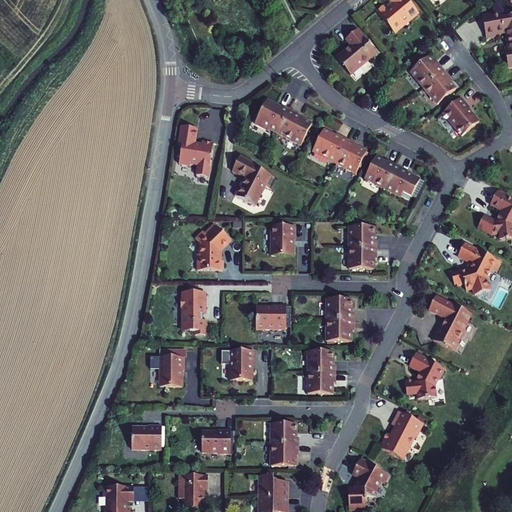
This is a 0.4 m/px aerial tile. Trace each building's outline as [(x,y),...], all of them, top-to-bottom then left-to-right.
[(417,19),(425,13),(414,0),(396,0),(396,1),(397,3),(393,6),(391,3),(381,11),(399,33),(409,26),(411,26),(411,27),(419,29),(418,21),(417,21),(417,19)] [(511,0),(506,0),(497,9),(498,15),(489,17),(493,39),(502,38),(502,36),(509,35),(511,48),(510,48),(511,57),(511,0)] [(380,53),(361,32),(352,40),(356,45),(345,55),(359,71),(380,53)] [(445,65),(436,54),(417,71),(431,87),(451,70),(446,64),(445,65)] [(456,76),(451,70),(431,87),(444,103),(464,87),(455,77),(456,76)] [(478,103),(471,94),(452,110),(471,133),(489,118),(477,104),(478,103)] [(308,112),(291,103),(290,105),(275,97),(262,120),(308,143),(320,120),(307,113),(308,112)] [(203,141),(205,126),(189,123),(186,140),(190,140),(187,161),(198,163),(198,161),(204,161),(205,163),(204,172),(216,174),(221,140),(210,138),(209,142),(203,141)] [(367,142),(350,134),(350,135),(334,127),(322,150),(367,174),(379,151),(366,144),(367,142)] [(249,183),(243,195),(261,205),(273,182),(277,183),(282,173),(262,163),(263,160),(248,152),(240,168),(255,176),(251,183),(249,183)] [(391,184),(403,161),(394,157),(393,158),(383,153),(372,174),(391,184)] [(415,168),(403,161),(391,184),(409,193),(411,189),(419,193),(428,176),(414,169),(415,168)] [(511,197),(503,193),(496,206),(506,211),(500,221),(494,223),(496,236),(505,235),(506,241),(511,239),(511,197)] [(204,251),(204,267),(229,267),(229,255),(224,255),(224,248),(226,248),(226,243),(235,235),(223,222),(219,226),(217,224),(212,229),(211,227),(202,235),(209,242),(207,244),(207,251),(204,251)] [(302,234),(303,223),(278,222),(277,253),(301,253),(301,234),(302,234)] [(382,237),(383,223),(357,223),(357,244),(384,245),(384,237),(382,237)] [(384,245),(357,244),(357,266),(382,266),(382,252),(384,252),(384,245)] [(509,264),(471,244),(464,257),(475,263),(470,272),(463,274),(467,287),(475,284),(477,290),(482,289),(483,294),(500,289),(497,279),(501,272),(504,273),(509,264)] [(201,332),(211,332),(211,317),(208,317),(209,306),(211,306),(211,289),(190,289),(190,294),(186,294),(186,306),(190,306),(189,328),(201,328),(201,332)] [(361,310),(362,296),(336,296),(336,317),(363,317),(363,310),(361,310)] [(460,348),(478,314),(442,296),(435,309),(450,317),(439,337),(460,348)] [(280,304),(264,304),(264,328),(294,328),(294,303),(280,303),(280,304)] [(363,325),(363,317),(336,317),(336,338),(361,338),(361,325),(363,325)] [(261,378),(261,348),(238,347),(238,377),(261,378)] [(342,362),(342,348),(317,348),(317,369),(343,369),(344,362),(342,362)] [(434,358),(422,352),(415,365),(426,371),(423,378),(410,379),(411,393),(421,393),(422,398),(440,397),(440,386),(448,369),(447,367),(433,359),(434,358)] [(181,354),(169,354),(168,384),(191,384),(191,368),(193,368),(193,354),(181,354)] [(343,369),(317,369),(317,391),(342,391),(342,377),(343,377),(343,369)] [(382,445),(407,458),(419,435),(420,435),(427,422),(402,409),(395,422),(398,424),(394,432),(390,430),(382,445)] [(303,420),(278,420),(278,442),(305,442),(305,434),(303,434),(303,420)] [(169,442),(170,423),(156,423),(156,425),(140,425),(140,442),(169,442)] [(239,428),(209,427),(209,450),(238,450),(239,428)] [(305,442),(278,442),(278,463),(303,463),(303,450),(305,450),(305,442)] [(392,481),(396,475),(381,466),(380,466),(368,459),(359,474),(365,478),(360,488),(355,488),(355,510),(372,510),(372,498),(381,498),(381,493),(387,482),(392,481)] [(216,489),(216,471),(187,472),(187,495),(190,495),(191,505),(213,505),(213,489),(216,489)] [(268,472),(268,494),(296,495),(296,480),(287,480),(287,472),(268,472)] [(142,498),(142,484),(109,484),(109,494),(111,494),(111,504),(110,504),(110,511),(137,511),(138,507),(134,507),(134,498),(142,498)] [(296,495),(268,494),(267,511),(285,511),(286,505),(296,505),(296,495)]
